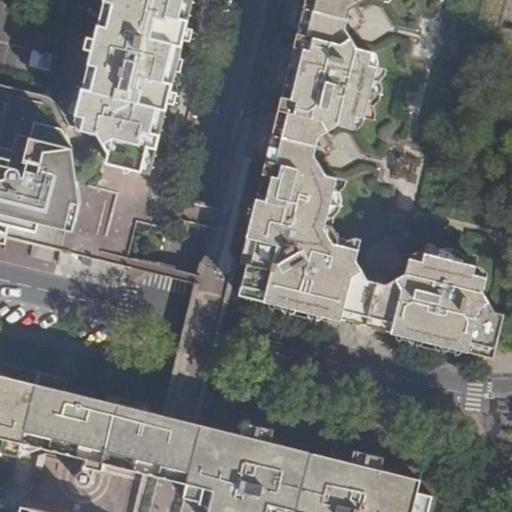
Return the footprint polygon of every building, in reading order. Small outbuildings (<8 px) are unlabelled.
[(82,132),(73,130),(80,180),(74,201),(62,251),(126,267),(136,229),(159,236),(163,231),(163,224),(221,0),(108,0),(78,118),(86,120),(82,132)] [(481,292),(505,193),(443,177),(421,172),(463,0),(271,0),(212,235),(207,256),(246,267),(238,297),(331,320),(493,359),(504,314),(493,310),(481,292)] [(71,107),(0,89),(0,184),(74,201),(80,180),(73,130),(70,111),(71,107)] [(0,236),(62,251),(74,201),(0,184),(0,236)] [(0,511),(5,511),(41,370),(0,359),(0,511)] [(71,377),(41,370),(5,511),(428,511),(432,495),(416,491),(424,466),(206,414),(203,423),(184,421),(68,390),(71,377)]
